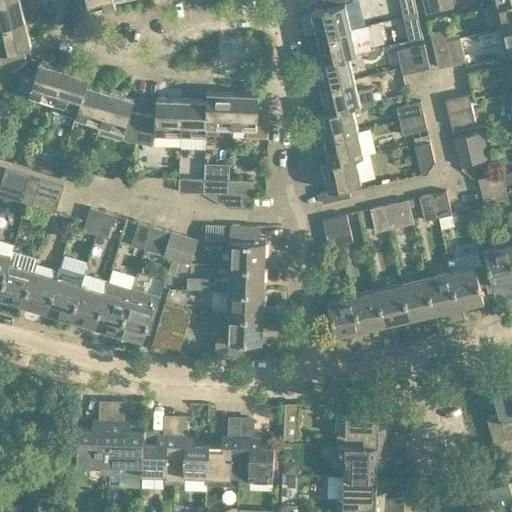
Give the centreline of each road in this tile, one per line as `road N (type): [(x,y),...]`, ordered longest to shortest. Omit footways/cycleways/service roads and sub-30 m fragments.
road 1 (residential): [(317,375),(290,34),(280,10),(212,19),(155,64),(73,42),(62,0)]
road 2 (residential): [(0,330),(146,372),(317,375)]
road 3 (residential): [(436,511),(443,483),(415,361)]
